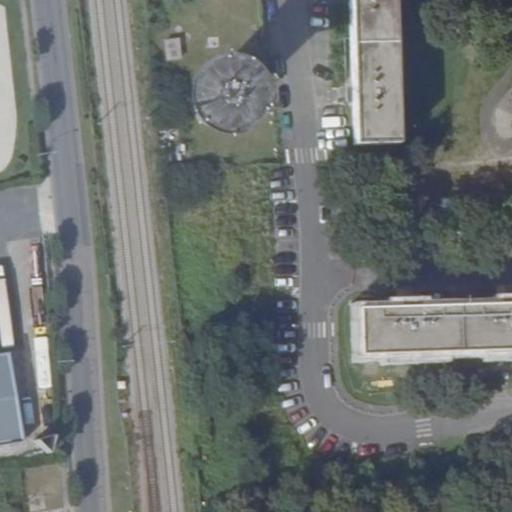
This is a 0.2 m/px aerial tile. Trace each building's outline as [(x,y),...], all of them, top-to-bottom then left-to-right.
[(397,2),(396,0),(352,0),(358,157),(401,155),(397,2)] [(163,57),(177,58),(178,39),(164,38),(163,57)] [(241,101),(234,93),(225,90),(216,92),(208,98),(204,110),(207,119),(214,126),(223,129),(233,127),(241,119),(244,110),(241,101)] [(511,318),(362,326),(366,373),(511,365),(511,318)] [(0,460),(28,456),(13,365),(0,367),(0,460)]
